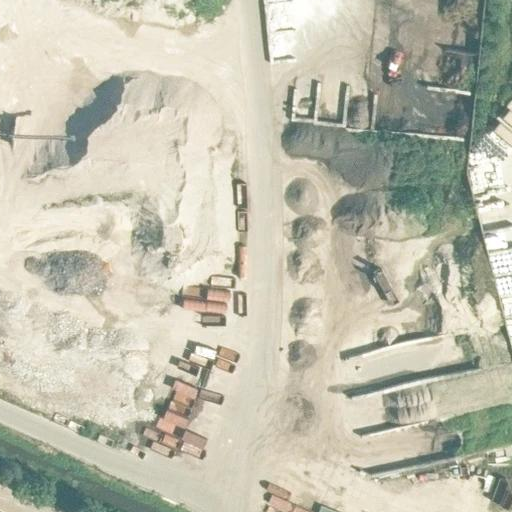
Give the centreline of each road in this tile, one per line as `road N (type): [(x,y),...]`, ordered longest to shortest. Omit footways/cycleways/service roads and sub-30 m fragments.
road 1 (unknown): [(233,484),(265,180),(254,0)]
road 2 (unknown): [(0,403),(158,477),(185,486),(233,484)]
